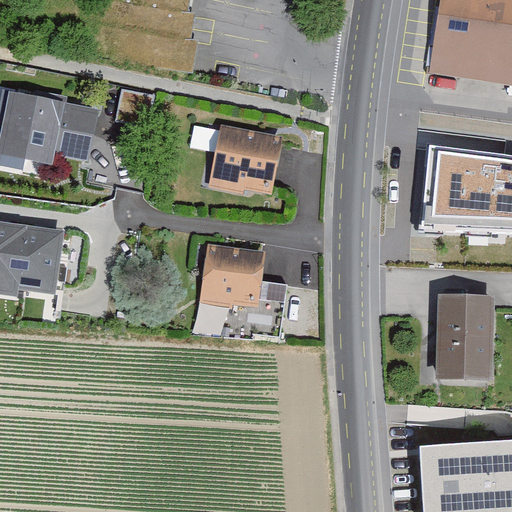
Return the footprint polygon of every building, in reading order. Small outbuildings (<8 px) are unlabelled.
[(100,0),(91,54),(174,69),(185,0),(100,0)] [(511,0),(444,0),(433,76),(511,88),(511,0)] [(100,110),(8,92),(0,135),(0,156),(53,167),(55,156),(90,163),(100,110)] [(276,140),(219,131),(211,178),(237,184),(239,191),(266,195),(276,140)] [(511,156),(428,145),(420,228),(511,232),(511,156)] [(64,232),(0,222),(0,295),(17,298),(18,291),(55,296),(64,232)] [(258,254),(205,248),(199,302),(252,308),(258,254)] [(487,302),(435,299),(432,382),(484,383),(487,302)] [(511,511),(511,440),(418,447),(422,511),(511,511)]
